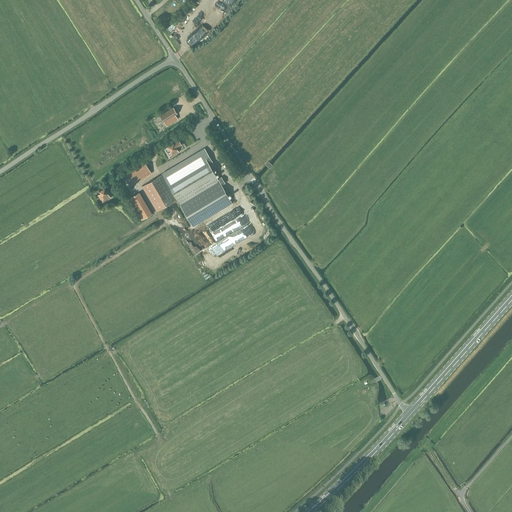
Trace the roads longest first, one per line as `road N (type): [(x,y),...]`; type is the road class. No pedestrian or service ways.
road 1 (unclassified): [(409,416),(174,59)]
road 2 (track): [(242,202),(190,230),(176,219),(163,225),(75,283),(157,434)]
road 3 (unclassified): [(0,171),(174,59)]
road 4 (primary): [(511,300),(409,416)]
road 5 (primary): [(409,416),(312,511)]
road 6 (track): [(425,444),(511,349)]
road 7 (track): [(163,225),(138,186),(205,143)]
